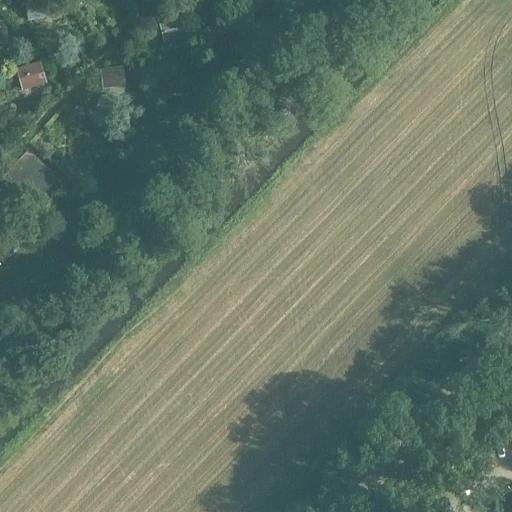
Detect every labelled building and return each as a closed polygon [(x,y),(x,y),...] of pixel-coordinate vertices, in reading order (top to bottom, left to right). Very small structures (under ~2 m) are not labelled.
[(20,5),(20,29),(51,29),(51,5),(20,5)] [(166,42),(193,33),(185,8),(158,17),(166,42)] [(0,25),(0,41),(9,39),(5,24),(0,25)] [(42,61),(18,67),(25,93),(49,87),(42,61)] [(99,76),(73,103),(113,104),(117,79),(99,76)] [(58,179),(28,150),(2,176),(32,206),(58,179)]
